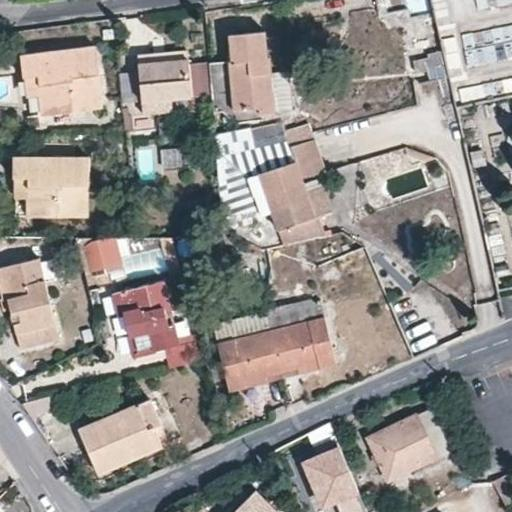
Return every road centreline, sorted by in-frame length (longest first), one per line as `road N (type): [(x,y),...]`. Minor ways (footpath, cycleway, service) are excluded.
road 1 (residential): [(121,511),(335,406),(511,338)]
road 2 (residential): [(147,0),(0,18)]
